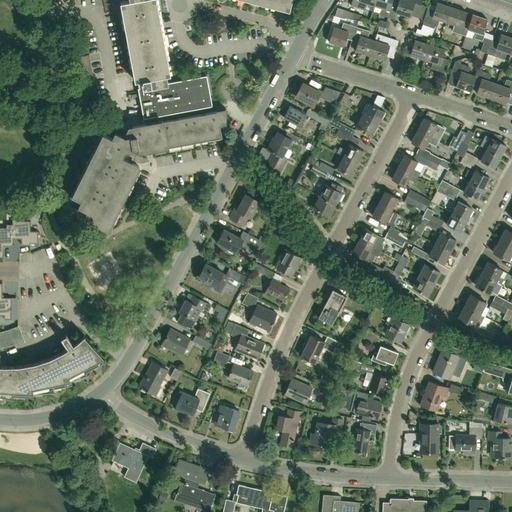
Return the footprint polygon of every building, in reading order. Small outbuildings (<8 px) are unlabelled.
[(115,133),(113,137),(112,138),(102,133),(71,196),(81,201),(79,206),(88,211),(85,218),(108,230),(127,191),(126,191),(138,166),(132,163),(133,160),(139,162),(140,159),(141,157),(136,154),(138,151),(139,151),(152,149),(153,150),(222,137),(220,125),(224,124),(224,125),(225,125),(226,109),(225,109),(225,110),(163,122),(163,119),(162,116),(212,107),(207,76),(168,83),(167,76),(170,75),(156,0),(241,0),(289,12),(292,0),(130,0),(131,0),(120,2),(135,82),(138,81),(139,89),(138,89),(144,119),(157,117),(158,123),(129,128),(124,138),(115,133)] [(374,6),(376,0),(353,0),(351,6),(364,10),(366,3),(374,6)] [(392,0),(376,0),(374,6),(382,8),(380,15),(393,19),(395,13),(397,7),(391,5),(392,0)] [(407,0),(398,0),(397,7),(395,13),(410,17),(410,16),(423,20),(427,6),(421,4),(421,0),(407,0),(408,0),(407,0)] [(428,10),(424,22),(436,26),(438,20),(446,23),(451,8),(436,3),(433,12),(428,10)] [(466,13),(451,8),(446,23),(455,25),(453,31),(465,36),(467,30),(467,29),(469,24),(463,22),(466,13)] [(356,18),(360,20),(361,15),(349,11),(347,18),(349,18),(352,18),(354,18),(356,18)] [(472,15),(469,24),(467,29),(467,30),(475,32),(473,38),(480,40),(487,20),(472,15)] [(352,40),(356,28),(344,24),(342,30),(333,28),(328,43),(344,47),(346,38),(352,40)] [(368,32),(356,28),(352,40),(357,42),(355,51),(370,56),(374,41),(366,39),(368,32)] [(497,43),(492,41),(487,53),(500,58),(502,51),(511,54),(511,50),(511,38),(500,34),(497,43)] [(374,41),(370,56),(385,61),(386,56),(392,57),(397,42),(385,38),(383,44),(374,41)] [(485,39),(481,51),(487,53),(492,41),(485,39)] [(425,59),(430,45),(415,40),(412,49),(406,48),(402,59),(415,63),(417,57),(425,59)] [(444,50),(430,45),(425,59),(433,62),(431,68),(443,72),(447,61),(441,59),(444,50)] [(89,56),(75,58),(81,94),(96,91),(89,56)] [(456,86),(471,91),(474,82),(476,77),(476,76),(467,73),(469,67),(457,63),(453,75),(459,77),(456,86)] [(478,70),(476,76),(476,77),(474,82),(479,84),(476,93),(491,98),(496,84),(488,81),(490,75),(478,70)] [(496,84),(491,98),(506,103),(509,95),(511,95),(511,82),(506,80),(504,87),(496,84)] [(327,95),(336,100),(340,92),(325,88),(322,91),(315,88),(314,90),(302,83),(295,97),(313,107),(318,97),(325,101),(325,100),(327,95)] [(345,93),(339,103),(350,108),(352,103),(348,100),(350,96),(345,93)] [(363,115),(378,124),(384,112),(369,104),(363,115)] [(307,116),(305,115),(290,106),(283,118),(300,127),(306,116),(307,116)] [(321,123),(327,126),(328,124),(330,120),(318,114),(315,120),(321,123)] [(372,135),(378,124),(363,115),(357,127),(372,135)] [(331,118),(330,120),(328,124),(339,129),(352,136),(355,131),(331,118)] [(442,137),(433,132),(437,125),(424,118),(417,131),(439,142),(442,137)] [(352,136),(339,129),(336,135),(349,142),(352,136)] [(474,133),(468,130),(466,134),(462,142),(468,145),(474,133)] [(439,142),(417,131),(411,143),(424,149),(427,143),(436,147),(439,142)] [(459,147),(466,134),(460,131),(453,144),(459,147)] [(267,149),(271,151),(273,152),(267,164),(280,170),(286,158),(283,156),(292,140),(277,132),(268,149),(267,148),(267,149)] [(494,134),(486,150),(500,157),(506,147),(499,143),(502,137),(494,134)] [(337,153),(356,163),(363,152),(350,145),(346,151),(340,147),(337,153)] [(457,151),(456,154),(463,158),(465,152),(458,149),(457,151)] [(500,157),(486,150),(480,160),(495,168),(500,157)] [(465,152),(463,158),(474,164),(477,159),(465,152)] [(350,176),(356,163),(337,153),(343,157),(337,169),(350,176)] [(430,154),(427,159),(439,165),(441,160),(430,154)] [(404,155),(398,167),(417,178),(420,173),(413,169),(417,162),(404,155)] [(474,164),(463,158),(460,163),(472,169),(474,164)] [(427,159),(424,164),(436,170),(439,165),(427,159)] [(315,163),(314,166),(318,168),(328,174),(331,175),(334,169),(321,162),(319,166),(315,163)] [(318,168),(314,166),(313,166),(311,171),(326,179),(328,174),(318,168)] [(417,178),(398,167),(391,179),(404,186),(408,179),(415,183),(417,178)] [(475,170),(469,181),(483,189),(489,178),(475,170)] [(289,178),(286,184),(292,187),(295,181),(289,178)] [(343,195),(341,193),(340,193),(342,188),(328,180),(319,196),(335,204),(337,201),(339,202),(343,195)] [(442,180),(439,186),(457,195),(460,190),(442,180)] [(477,200),(483,189),(469,181),(463,192),(477,200)] [(439,186),(438,188),(436,191),(454,201),(457,195),(439,186)] [(293,190),(289,195),(288,197),(300,210),(305,206),(293,190)] [(410,190),(407,196),(424,205),(428,207),(431,201),(410,190)] [(384,192),(378,204),(391,211),(397,199),(384,192)] [(243,226),(245,222),(248,217),(251,218),(259,202),(245,195),(239,206),(237,205),(230,219),(243,226)] [(328,216),(335,204),(319,196),(313,208),(328,216)] [(424,205),(407,196),(404,201),(421,210),(424,205)] [(458,202),(452,213),(467,220),(472,210),(458,202)] [(391,211),(378,204),(372,216),(385,223),(388,216),(395,219),(397,214),(391,211)] [(467,220),(452,213),(446,224),(461,231),(467,220)] [(432,216),(429,221),(441,227),(443,222),(432,216)] [(13,217),(12,224),(13,225),(13,239),(21,239),(21,245),(30,245),(30,243),(38,243),(38,231),(30,231),(31,221),(19,221),(20,217),(13,217)] [(419,222),(425,225),(438,232),(441,227),(429,221),(428,220),(422,217),(419,222)] [(0,227),(0,257),(3,258),(4,246),(13,246),(13,239),(13,225),(12,224),(6,224),(6,228),(0,227)] [(390,227),(388,232),(408,243),(410,238),(402,233),(390,227)] [(365,228),(359,241),(380,252),(383,247),(379,245),(383,238),(378,236),(378,235),(365,228)] [(247,233),(243,240),(224,229),(218,240),(237,251),(241,244),(254,252),(260,240),(247,233)] [(511,233),(505,230),(499,241),(511,248),(511,233)] [(408,243),(388,232),(385,238),(402,247),(405,242),(408,244),(408,243)] [(441,233),(435,245),(450,252),(456,241),(441,233)] [(365,260),(369,252),(377,257),(380,252),(359,241),(352,253),(365,260)] [(511,248),(499,241),(493,253),(508,261),(511,262),(511,248)] [(444,264),(450,252),(435,245),(429,256),(444,264)] [(425,259),(427,253),(414,246),(411,252),(425,259)] [(292,276),(302,258),(285,249),(275,267),(292,276)] [(402,256),(397,265),(404,268),(408,259),(402,256)] [(239,283),(243,275),(229,268),(226,274),(205,263),(202,270),(200,269),(196,277),(201,280),(202,278),(216,286),(214,290),(220,293),(229,277),(239,283)] [(254,263),(252,268),(266,275),(269,270),(254,263)] [(371,263),(368,269),(388,280),(393,272),(384,267),(382,270),(371,263)] [(487,263),(481,275),(501,285),(504,279),(498,277),(502,270),(487,263)] [(425,264),(419,276),(433,284),(439,272),(425,264)] [(394,271),(389,280),(399,285),(402,280),(398,278),(404,268),(397,265),(394,271)] [(501,285),(481,275),(475,286),(492,295),(497,292),(501,285)] [(433,284),(419,276),(413,287),(427,295),(433,284)] [(284,301),(290,289),(279,284),(280,282),(272,278),(266,291),(284,301)] [(0,282),(0,315),(4,315),(4,319),(11,319),(11,298),(2,297),(3,283),(0,282)] [(332,324),(346,297),(333,290),(318,317),(332,324)] [(258,298),(247,293),(242,303),(253,309),(258,298)] [(470,294),(464,306),(485,317),(480,314),(486,303),(470,294)] [(511,304),(495,295),(492,301),(507,309),(511,311),(511,304)] [(206,314),(211,306),(193,297),(190,303),(187,301),(177,321),(192,329),(201,311),(206,314)] [(507,309),(492,301),(490,306),(505,314),(507,309)] [(216,304),(213,310),(218,312),(226,317),(229,311),(216,304)] [(270,329),(276,314),(257,305),(249,322),(256,325),(257,324),(270,329)] [(470,330),(475,333),(492,339),(494,333),(479,328),(485,317),(464,306),(458,318),(472,325),(470,330)] [(400,342),(408,325),(393,318),(385,334),(400,342)] [(77,343),(76,343),(73,345),(66,335),(61,338),(68,349),(64,351),(50,358),(35,363),(19,366),(4,367),(0,366),(0,348),(1,349),(9,347),(17,345),(24,342),(25,343),(18,325),(18,327),(17,327),(10,330),(2,332),(0,332),(0,396),(14,399),(14,396),(34,397),(34,393),(53,392),(53,388),(72,384),(71,380),(89,374),(88,370),(105,361),(84,338),(85,336),(77,343)] [(246,336),(249,330),(235,325),(231,335),(240,338),(235,350),(257,359),(263,343),(246,336)] [(381,337),(364,328),(359,337),(365,340),(365,338),(378,344),(381,337)] [(182,355),(190,339),(170,329),(162,344),(182,355)] [(511,343),(511,336),(508,336),(508,333),(503,332),(502,331),(498,339),(499,341),(511,343)] [(208,349),(211,344),(196,336),(193,341),(208,349)] [(343,344),(327,337),(325,342),(310,336),(301,357),(315,363),(322,348),(333,353),(336,348),(340,350),(343,344)] [(385,366),(387,362),(393,364),(398,352),(380,346),(377,354),(374,352),(371,360),(385,366)] [(449,379),(459,356),(442,349),(432,372),(449,379)] [(459,357),(466,359),(476,364),(474,369),(481,373),(486,360),(462,350),(460,356),(459,357)] [(229,356),(217,352),(213,363),(225,368),(229,356)] [(349,359),(346,367),(359,371),(362,363),(349,359)] [(147,374),(140,387),(142,388),(141,390),(146,392),(146,391),(154,395),(167,370),(152,362),(146,374),(147,374)] [(247,386),(253,371),(234,364),(228,378),(247,386)] [(511,378),(510,377),(511,370),(511,369),(497,365),(495,371),(502,374),(503,376),(502,379),(504,382),(508,384),(506,390),(505,390),(511,392),(511,378)] [(171,377),(177,380),(182,371),(175,368),(171,377)] [(388,378),(372,373),(367,372),(364,379),(370,381),(367,389),(383,393),(388,378)] [(305,403),(312,388),(291,379),(285,395),(305,403)] [(444,397),(447,388),(429,381),(420,405),(435,411),(441,396),(444,397)] [(334,398),(337,392),(321,385),(318,392),(334,398)] [(193,415),(196,409),(197,405),(204,407),(209,394),(198,389),(195,397),(182,392),(174,410),(183,414),(184,413),(183,413),(184,412),(193,415)] [(347,410),(356,412),(356,413),(377,418),(381,403),(367,399),(369,393),(349,389),(347,396),(350,397),(347,410)] [(474,397),(495,403),(497,397),(476,391),(474,397)] [(511,407),(497,403),(493,419),(511,423),(511,407)] [(233,430),(239,411),(221,405),(214,424),(233,430)] [(300,420),(302,412),(288,410),(286,417),(279,415),(277,428),(284,430),(281,444),(292,447),(297,420),(300,420)] [(340,432),(342,419),(333,418),(332,425),(317,422),(314,445),(330,447),(332,431),(340,432)] [(474,454),(474,450),(474,439),(482,439),(482,424),(469,422),(469,428),(469,436),(455,435),(455,436),(449,436),(448,449),(455,449),(455,450),(463,450),(463,454),(474,454)] [(375,434),(377,425),(360,423),(359,429),(356,428),(352,451),(367,453),(370,434),(375,434)] [(437,454),(438,424),(420,423),(420,452),(430,453),(437,454)] [(510,458),(510,439),(500,438),(501,432),(488,431),(488,438),(492,438),(492,448),(494,449),(494,457),(502,457),(502,458),(510,458)] [(151,446),(142,442),(137,454),(134,452),(134,451),(121,444),(114,459),(129,466),(124,477),(136,482),(147,458),(146,457),(151,446)] [(215,495),(203,491),(196,488),(198,482),(205,484),(207,480),(210,470),(179,459),(174,474),(185,478),(183,484),(180,483),(178,491),(177,491),(176,493),(177,493),(174,500),(209,511),(215,495)] [(283,511),(287,496),(238,485),(236,494),(238,495),(236,502),(263,508),(262,511),(283,511)] [(357,511),(358,502),(340,500),(340,496),(323,495),(321,511),(357,511)] [(425,511),(426,501),(408,500),(408,499),(390,498),(390,503),(383,502),(382,511),(425,511)] [(487,511),(488,501),(474,501),(473,511),(454,510),(453,511),(487,511)]
